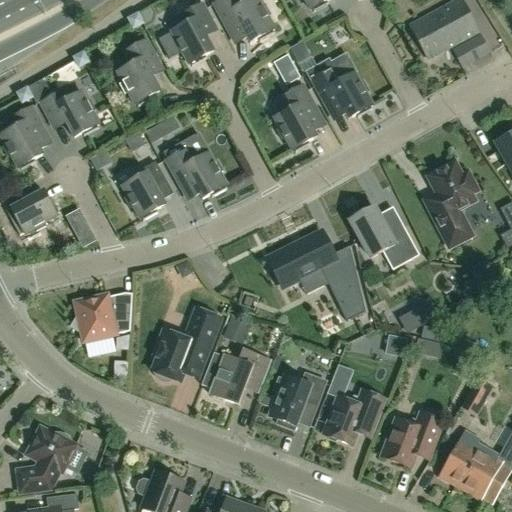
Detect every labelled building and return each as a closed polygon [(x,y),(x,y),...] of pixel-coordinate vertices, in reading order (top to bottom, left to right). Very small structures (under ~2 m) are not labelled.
[(239,0),(221,0),(213,4),(227,30),(235,46),(247,40),(250,44),(258,40),(259,41),(258,42),(259,43),(274,34),(274,33),(273,33),(272,32),(274,31),(267,18),(271,16),(265,6),(262,8),(257,0),(251,0),(245,4),(240,2),(239,0)] [(299,0),(300,0),(304,0),(310,11),(312,10),(313,12),(313,13),(329,5),(328,4),(327,4),(327,3),(327,2),(330,0),(299,0)] [(428,61),(478,33),(460,0),(457,0),(409,26),(428,61)] [(218,32),(215,26),(202,5),(180,17),(183,22),(181,27),(171,33),(176,43),(173,45),(178,55),(182,54),(189,66),(191,65),(191,67),(191,68),(207,60),(206,59),(205,57),(213,53),(206,39),(218,32)] [(128,20),(131,26),(133,30),(143,25),(138,15),(128,20)] [(465,67),(491,53),(480,36),(453,50),(463,67),(465,66),(465,67)] [(164,73),(146,41),(124,53),(129,62),(128,67),(117,73),(123,83),(119,85),(125,96),(128,94),(135,106),(137,105),(138,107),(137,107),(138,108),(153,100),(152,99),(151,98),(151,97),(159,93),(152,80),(164,73)] [(291,50),(300,66),(312,59),(303,43),(291,50)] [(73,59),(75,62),(79,68),(88,63),(83,54),(73,59)] [(287,56),(274,63),(287,86),(300,78),(287,56)] [(329,61),(307,73),(311,81),(325,107),(334,123),(346,117),(348,121),(356,116),(357,118),(357,119),(373,110),(372,109),(371,108),(372,107),(366,95),(369,93),(363,82),(360,84),(354,74),(345,58),(331,66),(329,61)] [(44,81),(28,90),(36,106),(40,104),(51,125),(55,132),(67,126),(74,139),(82,135),(83,136),(83,137),(83,138),(99,129),(98,128),(98,129),(97,127),(99,126),(92,113),(96,112),(90,101),(87,103),(81,93),(70,98),(65,97),(62,92),(53,97),(44,81)] [(326,128),(317,111),(303,87),(281,99),(286,108),(285,113),(274,119),(279,129),(276,131),(282,141),(285,140),(292,152),(294,151),(295,153),(294,153),(295,154),(310,145),(310,144),(309,145),(308,144),(309,143),(317,138),(314,134),(326,128)] [(27,89),(17,94),(21,100),(22,104),(32,99),(27,89)] [(51,145),(43,130),(31,108),(9,120),(12,126),(10,131),(0,136),(0,137),(5,147),(2,149),(7,159),(11,157),(18,170),(20,169),(21,170),(20,171),(20,172),(36,163),(35,162),(35,163),(34,162),(34,161),(42,156),(40,152),(51,145)] [(170,134),(165,123),(146,134),(152,144),(170,134)] [(134,153),(148,146),(142,133),(128,141),(134,153)] [(511,135),(495,145),(511,174),(511,135)] [(167,160),(165,161),(188,202),(200,196),(202,201),(210,196),(211,197),(212,198),(211,198),(212,199),(227,190),(226,189),(226,190),(225,188),(227,187),(220,174),(223,173),(217,162),(214,164),(208,154),(197,160),(192,159),(187,149),(183,152),(179,145),(164,154),(167,160)] [(155,163),(133,175),(134,177),(132,182),(122,188),(127,198),(124,200),(130,210),(133,208),(140,221),(142,219),(143,221),(142,221),(143,223),(158,214),(158,213),(157,213),(156,212),(164,207),(155,189),(156,185),(165,180),(155,163)] [(424,202),(437,227),(449,250),(473,237),(459,211),(482,199),(478,192),(468,173),(461,176),(455,164),(427,178),(436,195),(424,202)] [(234,185),(251,179),(247,168),(230,175),(234,185)] [(44,192),(38,195),(23,203),(17,192),(1,201),(12,223),(16,221),(24,235),(34,229),(36,233),(46,227),(44,224),(57,217),(56,215),(58,214),(58,215),(59,214),(51,199),(50,199),(50,200),(48,201),(44,192)] [(419,257),(402,226),(387,234),(374,209),(363,214),(361,214),(358,214),(356,215),(354,218),(354,220),(350,222),(371,260),(383,253),(393,271),(419,257)] [(511,243),(511,228),(511,229),(500,234),(506,247),(511,243)] [(273,256),(288,287),(321,271),(338,306),(350,300),(359,317),(365,314),(349,248),(332,257),(321,233),(273,256)] [(84,343),(130,333),(131,314),(123,313),(115,315),(111,312),(107,297),(75,304),(78,317),(71,328),(82,335),(84,343)] [(161,382),(165,383),(168,382),(172,381),(179,384),(183,374),(197,379),(220,320),(196,311),(185,340),(163,332),(154,357),(158,358),(152,373),(154,374),(155,375),(156,378),(158,380),(161,382)] [(412,316),(401,322),(407,333),(418,326),(412,316)] [(230,321),(222,341),(241,349),(249,328),(230,321)] [(117,338),(116,349),(129,350),(130,336),(117,338)] [(388,336),(385,355),(404,358),(407,340),(388,336)] [(244,353),(240,364),(214,354),(201,386),(212,391),(211,396),(234,405),(239,391),(256,398),(269,362),(244,353)] [(496,382),(481,373),(464,403),(460,409),(476,418),(496,382)] [(317,407),(326,383),(305,375),(302,385),(284,378),(283,381),(279,380),(274,392),(278,394),(269,418),(278,421),(276,426),(294,432),(305,403),(317,407)] [(369,440),(372,433),(384,400),(365,393),(362,401),(354,398),(350,399),(349,403),(338,398),(323,436),(328,438),(329,441),(335,443),(338,441),(352,447),(356,436),(369,440)] [(263,394),(259,404),(269,408),(273,398),(263,394)] [(427,463),(430,455),(442,423),(423,415),(420,423),(412,420),(408,421),(407,425),(396,421),(381,458),(410,469),(414,458),(427,463)] [(52,435),(40,429),(26,457),(39,463),(36,469),(17,472),(20,495),(51,490),(59,473),(62,474),(75,446),(72,444),(70,441),(67,438),(64,436),(60,434),(56,434),(52,435)] [(439,478),(455,487),(460,477),(464,478),(472,464),(488,473),(497,460),(477,448),(481,441),(466,432),(439,478)] [(503,463),(497,460),(488,473),(472,464),(464,478),(460,477),(455,487),(481,502),(482,500),(493,506),(511,473),(511,470),(503,465),(503,463)] [(156,473),(152,483),(144,480),(138,482),(135,490),(138,495),(146,498),(142,510),(145,511),(185,511),(190,500),(178,495),(183,483),(156,473)] [(74,511),(79,510),(77,495),(46,499),(47,511),(74,511)] [(257,511),(245,508),(226,501),(222,511),(208,511),(207,511),(206,511),(257,511)]
